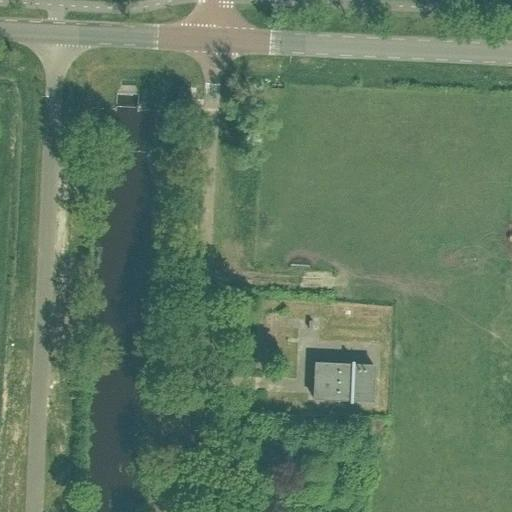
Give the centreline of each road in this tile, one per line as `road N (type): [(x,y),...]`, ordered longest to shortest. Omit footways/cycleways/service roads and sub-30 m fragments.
road 1 (unclassified): [(31,511),(54,34)]
road 2 (residential): [(197,511),(215,43)]
road 3 (tertiary): [(511,55),(215,43)]
road 4 (tertiary): [(215,43),(54,34)]
